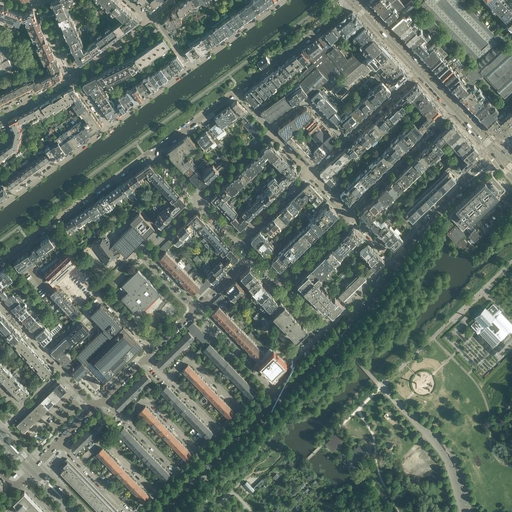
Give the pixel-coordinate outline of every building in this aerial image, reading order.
[(65,6),(63,3),(63,2),(61,1),(59,2),(58,0),(54,0),(51,2),(54,9),(55,10),(55,11),(65,6)] [(111,9),(118,1),(116,0),(109,0),(106,5),(107,6),(104,9),(106,12),(110,8),(111,9)] [(156,5),(150,0),(146,0),(143,4),(150,9),(151,9),(156,5)] [(189,11),(192,10),(186,0),(184,0),(183,1),(182,3),(182,2),(181,3),(187,14),(188,15),(189,15),(188,13),(190,12),(189,11)] [(197,7),(196,6),(193,0),(186,0),(192,10),(197,7)] [(261,10),(253,0),(252,0),(253,1),(250,3),(257,13),(261,10)] [(265,7),(259,0),(253,0),(261,10),(265,7)] [(379,12),(390,3),(391,2),(389,0),(386,3),(384,1),(375,8),(379,12)] [(406,12),(415,4),(411,0),(405,6),(401,10),(405,13),(406,12)] [(475,14),(473,12),(461,0),(425,0),(419,5),(476,63),(499,42),(502,39),(498,34),(496,36),(478,17),(475,14)] [(496,10),(505,2),(503,0),(497,0),(492,6),(493,7),(496,10)] [(116,13),(123,5),(118,1),(111,9),(112,10),(109,14),(111,16),(115,12),(116,13)] [(400,2),(394,7),(399,12),(401,10),(405,6),(401,1),(400,2)] [(257,13),(250,3),(249,2),(245,4),(246,5),(245,5),(253,16),(257,13)] [(500,15),(510,6),(505,2),(496,10),(500,15)] [(187,14),(181,3),(178,5),(179,5),(177,7),(177,6),(177,7),(181,15),(184,14),(185,14),(187,14)] [(384,17),(394,7),(390,3),(379,12),(384,17)] [(122,18),(129,11),(123,5),(116,13),(122,18)] [(253,16),(245,5),(244,6),(245,7),(242,9),(249,19),(253,16)] [(68,14),(65,6),(55,11),(56,13),(59,18),(68,14)] [(504,20),(511,12),(511,8),(510,6),(500,15),(504,20)] [(10,21),(14,10),(13,10),(12,10),(8,8),(8,7),(6,7),(5,7),(1,17),(8,19),(7,20),(10,21)] [(182,20),(180,17),(181,16),(181,15),(177,7),(171,12),(169,14),(164,18),(165,20),(165,21),(164,21),(165,21),(167,25),(168,25),(169,27),(177,23),(177,22),(182,20)] [(395,15),(399,12),(394,7),(384,17),(388,22),(395,15)] [(249,19),(242,9),(239,11),(238,10),(237,11),(245,22),(246,21),(247,22),(248,21),(248,20),(249,19)] [(21,18),(22,14),(22,13),(20,12),(19,13),(16,11),(15,11),(14,11),(14,10),(10,21),(13,22),(13,21),(19,23),(21,18)] [(36,18),(36,16),(36,17),(34,13),(34,12),(34,10),(32,10),(30,10),(30,11),(24,14),(22,14),(21,18),(24,19),(25,18),(26,20),(25,21),(26,24),(27,23),(37,19),(36,18)] [(399,12),(395,15),(399,19),(405,13),(401,10),(399,12)] [(139,20),(129,11),(122,18),(123,19),(128,20),(132,25),(139,20)] [(245,22),(237,11),(234,13),(234,12),(233,13),(241,25),(245,22)] [(369,30),(368,29),(367,29),(362,24),(363,23),(359,19),(358,18),(359,18),(358,18),(357,16),(356,15),(353,12),(352,11),(347,16),(341,20),(336,24),(336,25),(344,35),(346,37),(350,34),(354,38),(353,39),(361,47),(374,36),(373,35),(373,34),(372,33),(371,33),(369,31),(369,30)] [(396,29),(410,16),(406,12),(405,13),(399,19),(395,15),(388,22),(390,23),(390,24),(391,25),(392,25),(393,27),(394,29),(395,28),(396,29)] [(72,21),(71,19),(72,19),(70,13),(68,14),(59,18),(62,26),(72,21)] [(241,25),(233,13),(232,14),(232,15),(229,17),(237,27),(241,25)] [(399,33),(409,23),(408,21),(412,18),(410,16),(396,29),(396,30),(396,32),(397,32),(399,32),(399,33)] [(237,27),(229,17),(226,19),(226,18),(224,19),(233,31),(237,28),(237,27)] [(40,24),(39,22),(38,22),(38,21),(37,19),(27,23),(29,26),(28,27),(28,29),(40,24)] [(132,25),(128,20),(123,19),(120,22),(126,30),(132,25)] [(233,31),(224,19),(223,20),(224,21),(220,23),(228,34),(229,34),(233,31)] [(77,28),(74,23),(73,24),(72,21),(62,26),(65,33),(77,28)] [(126,30),(120,22),(113,27),(119,35),(126,30)] [(228,34),(220,23),(220,22),(216,25),(224,37),(228,34)] [(402,36),(415,24),(414,22),(411,25),(409,23),(399,33),(402,36)] [(433,22),(427,27),(431,32),(434,29),(437,26),(433,22)] [(42,30),(40,26),(41,26),(40,24),(28,29),(29,31),(31,31),(32,34),(42,30)] [(406,40),(416,30),(414,29),(417,26),(415,24),(402,36),(406,40)] [(224,37),(216,25),(215,26),(216,27),(213,29),(214,30),(221,40),(224,37)] [(344,35),(336,25),(332,27),(341,38),(344,35)] [(119,35),(113,27),(113,26),(111,28),(109,26),(105,29),(107,31),(104,33),(111,41),(113,40),(113,39),(114,39),(114,38),(115,37),(116,37),(117,36),(119,35)] [(341,38),(332,27),(332,28),(323,34),(328,39),(334,47),(338,43),(342,40),(342,39),(341,38)] [(78,36),(78,34),(79,34),(77,28),(65,33),(69,41),(78,36)] [(409,44),(421,32),(422,31),(421,29),(418,32),(416,30),(406,40),(409,44)] [(438,33),(434,29),(431,32),(429,33),(430,35),(427,38),(429,41),(438,33)] [(48,43),(46,40),(47,39),(46,37),(45,37),(43,33),(42,30),(32,34),(34,38),(33,38),(34,40),(36,39),(37,40),(39,45),(36,46),(37,48),(38,48),(40,51),(50,47),(48,43)] [(221,40),(214,30),(211,32),(210,31),(209,32),(217,43),(221,40)] [(413,47),(428,33),(430,32),(428,30),(423,34),(421,32),(409,44),(411,45),(411,46),(412,47),(413,47)] [(107,44),(111,41),(104,33),(102,34),(101,32),(97,35),(99,37),(94,41),(95,42),(89,47),(93,54),(105,45),(106,45),(106,44),(107,44)] [(217,43),(209,32),(208,33),(208,34),(206,36),(213,45),(217,43)] [(418,52),(429,41),(427,38),(430,35),(429,33),(428,33),(413,47),(414,49),(416,51),(418,52)] [(346,77),(362,62),(363,62),(355,53),(343,63),(338,57),(341,54),(338,52),(334,47),(328,39),(323,34),(320,37),(316,40),(326,53),(337,66),(331,70),(334,74),(327,80),(333,86),(329,90),(331,92),(342,104),(341,105),(344,109),(356,98),(339,80),(345,76),(346,77)] [(83,43),(81,38),(79,39),(78,36),(69,41),(72,48),(81,44),(83,43)] [(167,48),(170,46),(163,36),(156,41),(154,40),(152,41),(153,43),(149,46),(155,56),(158,54),(159,55),(167,49),(167,48)] [(213,45),(206,36),(203,38),(202,37),(201,38),(208,48),(213,45)] [(368,57),(382,45),(374,36),(361,47),(360,48),(368,57)] [(208,48),(201,38),(200,39),(200,40),(197,42),(204,51),(209,49),(208,48)] [(326,53),(316,40),(306,48),(317,61),(326,53)] [(422,56),(437,42),(435,40),(432,43),(429,41),(418,52),(419,53),(418,54),(420,56),(421,55),(422,56)] [(12,66),(9,60),(6,54),(6,53),(5,51),(8,49),(4,42),(0,43),(0,74),(7,71),(5,69),(12,66)] [(204,51),(197,42),(195,44),(194,43),(193,44),(200,54),(204,51)] [(442,57),(439,54),(440,54),(436,50),(437,49),(435,47),(436,47),(439,44),(437,42),(422,56),(429,64),(433,68),(443,58),(443,57),(442,57)] [(505,98),(511,91),(511,55),(499,42),(476,63),(468,71),(464,74),(469,79),(456,92),(457,93),(461,97),(471,87),(471,86),(479,78),(484,76),(505,98)] [(342,48),(338,43),(334,47),(338,52),(342,48)] [(85,60),(80,49),(83,48),(81,44),(72,48),(79,63),(81,63),(85,60)] [(200,54),(193,44),(192,45),(192,46),(189,48),(196,57),(200,54)] [(448,54),(439,44),(436,47),(435,47),(437,49),(436,50),(440,54),(439,54),(442,57),(443,57),(443,58),(448,54)] [(363,62),(343,79),(347,83),(349,86),(361,75),(363,76),(372,69),(371,67),(372,66),(374,67),(377,64),(379,67),(382,64),(381,64),(385,59),(385,56),(389,53),(382,45),(368,57),(366,59),(363,62)] [(153,58),(155,56),(149,46),(144,50),(143,48),(140,50),(142,51),(134,57),(141,66),(144,64),(145,65),(153,59),(153,58)] [(53,52),(52,50),(51,50),(50,47),(40,51),(42,55),(40,55),(41,57),(53,52)] [(93,54),(89,47),(84,51),(83,48),(80,49),(85,60),(93,54)] [(196,57),(189,48),(186,50),(186,49),(185,50),(187,53),(192,60),(196,57)] [(337,66),(326,53),(317,61),(306,48),(301,51),(310,61),(313,64),(327,80),(334,74),(331,70),(337,66)] [(309,59),(301,51),(298,53),(296,54),(296,55),(303,64),(309,59)] [(55,58),(53,55),(54,54),(53,52),(41,57),(42,59),(43,59),(45,63),(47,62),(55,58)] [(383,66),(393,57),(389,53),(385,56),(385,59),(381,64),(382,64),(383,66)] [(455,54),(447,62),(451,65),(457,59),(458,58),(455,54)] [(184,65),(177,55),(171,59),(172,60),(172,59),(180,69),(183,67),(184,65)] [(303,64),(296,55),(285,63),(291,71),(292,73),(303,64)] [(141,66),(134,57),(130,59),(136,67),(138,66),(139,68),(141,66)] [(261,68),(270,62),(266,57),(257,63),(261,68)] [(388,70),(397,61),(393,57),(383,66),(375,74),(375,73),(373,74),(378,79),(379,78),(380,77),(386,72),(388,70)] [(48,68),(58,63),(57,61),(56,61),(55,58),(47,62),(49,65),(47,65),(47,66),(48,67),(48,68)] [(436,72),(446,62),(444,59),(444,58),(443,58),(433,68),(436,72)] [(137,69),(136,67),(130,59),(125,61),(132,70),(133,72),(137,69)] [(172,59),(172,60),(170,61),(169,60),(168,61),(168,62),(176,72),(180,69),(172,59)] [(457,59),(451,65),(451,66),(451,67),(454,70),(461,63),(457,59)] [(132,70),(125,61),(124,61),(123,62),(121,63),(127,72),(132,70)] [(384,81),(401,66),(397,61),(388,70),(390,72),(388,74),(386,72),(380,77),(384,81)] [(176,72),(168,62),(165,64),(165,63),(164,64),(172,75),(176,72)] [(440,75),(451,65),(447,62),(446,62),(436,72),(437,72),(440,75)] [(60,69),(58,66),(58,65),(59,65),(58,63),(48,68),(48,69),(49,70),(50,70),(51,70),(52,72),(52,73),(60,69)] [(127,72),(121,63),(120,64),(119,63),(118,64),(118,65),(116,66),(122,75),(127,72)] [(291,71),(285,63),(278,69),(284,76),(286,75),(288,77),(291,75),(289,73),(291,71)] [(465,67),(461,63),(454,70),(456,73),(457,72),(458,73),(465,67)] [(172,75),(164,64),(161,67),(161,66),(160,67),(168,78),(172,75)] [(333,86),(327,80),(313,64),(297,79),(299,82),(298,82),(300,84),(307,94),(311,98),(319,90),(323,86),(324,85),(329,90),(333,86)] [(444,79),(454,70),(451,67),(451,66),(451,65),(440,75),(444,79)] [(122,75),(116,66),(115,66),(113,66),(113,67),(111,68),(118,77),(122,75)] [(392,82),(405,70),(401,66),(384,81),(388,85),(392,82)] [(168,78),(160,67),(159,67),(159,68),(156,70),(164,81),(168,78)] [(468,71),(465,67),(458,73),(459,74),(458,75),(461,78),(464,74),(468,71)] [(118,77),(111,68),(110,68),(109,69),(108,70),(107,71),(113,79),(118,77)] [(63,75),(60,69),(52,73),(56,80),(62,77),(62,76),(63,75)] [(284,76),(278,69),(273,72),(280,79),(283,77),(285,80),(286,79),(284,76)] [(113,79),(107,71),(106,71),(105,70),(104,71),(104,72),(102,73),(108,82),(113,79)] [(164,81),(156,70),(153,72),(152,73),(160,84),(164,81)] [(391,90),(408,74),(405,70),(392,82),(388,85),(387,86),(391,90)] [(447,83),(458,73),(457,72),(456,73),(454,70),(444,79),(447,83)] [(56,80),(52,73),(52,72),(47,75),(51,83),(53,82),(53,81),(56,80)] [(274,84),(280,79),(273,72),(267,77),(262,81),(271,91),(276,87),(274,84)] [(113,89),(108,82),(102,73),(97,75),(100,80),(109,92),(113,89)] [(160,84),(152,73),(149,75),(148,76),(156,87),(160,84)] [(451,87),(461,78),(458,75),(459,74),(458,73),(447,83),(451,87)] [(456,92),(469,79),(464,74),(461,78),(451,87),(456,92)] [(51,83),(47,75),(41,78),(45,85),(49,83),(49,84),(51,83)] [(98,84),(97,82),(100,80),(97,75),(96,75),(95,76),(95,77),(84,82),(84,83),(89,90),(98,84)] [(156,87),(148,76),(146,78),(145,77),(143,78),(152,90),(156,87)] [(39,88),(34,78),(31,79),(30,79),(29,79),(28,77),(26,78),(26,80),(31,88),(33,87),(34,87),(36,90),(39,88)] [(45,85),(41,78),(41,77),(35,80),(34,78),(39,88),(45,85)] [(152,90),(143,78),(142,79),(143,80),(140,82),(148,93),(150,91),(151,91),(152,90)] [(390,91),(382,82),(379,78),(378,79),(374,82),(377,86),(373,90),(381,99),(383,98),(389,92),(390,91)] [(31,88),(26,80),(20,83),(24,91),(31,88)] [(271,91),(262,81),(257,84),(267,95),(271,91)] [(391,90),(387,86),(388,85),(384,81),(382,82),(390,91),(391,90)] [(148,93),(140,82),(138,84),(137,83),(135,84),(144,96),(146,95),(145,94),(148,93)] [(24,91),(20,83),(14,86),(18,95),(24,91)] [(92,94),(102,87),(101,85),(99,86),(98,84),(89,90),(92,94)] [(144,96),(135,84),(134,85),(135,86),(132,88),(139,99),(141,98),(143,98),(143,97),(143,96),(144,96)] [(267,95),(257,84),(253,88),(263,98),(267,95)] [(307,94),(300,84),(298,85),(300,88),(297,90),(303,98),(304,96),(307,94)] [(411,97),(421,88),(418,84),(415,84),(405,94),(409,99),(411,97)] [(465,101),(478,89),(474,84),(471,87),(461,97),(465,101)] [(18,95),(14,86),(7,89),(12,98),(18,95)] [(94,97),(103,92),(101,90),(103,89),(102,87),(92,94),(94,97)] [(78,95),(73,88),(69,90),(75,99),(79,97),(79,96),(78,95)] [(139,99),(132,88),(129,91),(128,90),(127,91),(135,102),(137,101),(138,100),(139,99)] [(263,98),(253,88),(249,91),(258,101),(263,98)] [(416,102),(425,93),(421,88),(411,97),(416,102)] [(12,98),(7,89),(1,93),(5,101),(12,98)] [(303,98),(297,90),(294,92),(292,89),(290,91),(298,101),(303,98)] [(469,106),(482,93),(478,89),(465,101),(469,106)] [(75,99),(69,90),(62,93),(69,104),(74,100),(75,99)] [(314,101),(325,91),(323,90),(321,92),(319,90),(311,98),(314,101)] [(381,99),(373,90),(368,94),(377,103),(378,102),(381,99)] [(135,102),(127,91),(125,92),(126,93),(123,95),(131,105),(133,103),(134,103),(135,102)] [(258,101),(249,91),(244,95),(254,105),(258,101)] [(298,101),(290,91),(288,92),(290,95),(287,97),(293,105),(298,101)] [(318,105),(326,97),(324,95),(326,93),(325,91),(314,101),(318,105)] [(97,101),(108,94),(106,93),(104,94),(103,92),(94,97),(97,101)] [(288,108),(290,106),(293,105),(287,97),(284,92),(282,94),(284,97),(264,112),(266,113),(263,115),(268,120),(269,121),(270,121),(271,121),(271,120),(275,117),(276,116),(277,116),(280,112),(282,112),(286,108),(288,108)] [(69,104),(62,93),(56,96),(62,105),(64,104),(66,106),(69,104)] [(420,106),(430,97),(425,93),(416,102),(420,106)] [(473,110),(486,98),(486,97),(482,93),(469,106),(469,105),(470,106),(470,107),(472,109),(473,110)] [(100,105),(108,99),(107,97),(109,96),(108,94),(97,101),(100,105)] [(377,103),(368,94),(364,98),(372,108),(377,103)] [(404,104),(409,99),(405,94),(399,99),(404,104)] [(131,105),(123,95),(121,96),(120,95),(119,97),(127,108),(129,107),(128,107),(131,105)] [(62,105),(56,96),(50,99),(58,110),(62,107),(61,106),(62,105)] [(84,102),(83,102),(82,100),(81,99),(80,97),(79,97),(75,99),(74,100),(76,102),(75,103),(75,104),(73,105),(75,108),(84,102)] [(127,108),(119,97),(115,100),(120,108),(123,111),(127,108)] [(322,109),(332,99),(331,97),(328,100),(326,97),(318,105),(322,109)] [(424,111),(425,111),(434,102),(430,97),(420,106),(424,111)] [(372,108),(364,98),(359,103),(368,112),(372,108)] [(477,114),(489,102),(486,98),(473,110),(474,111),(474,112),(475,112),(477,114)] [(58,110),(50,99),(45,102),(51,111),(52,110),(54,112),(58,110)] [(102,109),(113,102),(112,100),(110,101),(108,99),(100,105),(102,109)] [(325,113),(333,105),(331,103),(334,100),(332,99),(322,109),(325,113)] [(407,107),(404,104),(399,99),(395,103),(403,111),(407,107)] [(480,118),(490,108),(495,103),(492,99),(489,102),(477,114),(478,115),(478,117),(480,118)] [(249,113),(241,105),(237,101),(235,101),(231,104),(244,116),(244,117),(247,115),(249,113)] [(51,111),(45,102),(39,105),(46,116),(50,113),(49,112),(51,111)] [(79,113),(87,107),(86,105),(85,105),(84,103),(84,102),(75,108),(79,113)] [(105,112),(114,107),(112,105),(114,104),(113,102),(102,109),(105,112)] [(334,111),(337,109),(335,106),(337,104),(336,102),(333,105),(325,113),(329,116),(334,111)] [(441,112),(437,108),(438,107),(434,102),(425,111),(434,120),(441,113),(440,112),(441,112)] [(368,112),(359,103),(355,107),(363,116),(368,112)] [(404,112),(403,111),(395,103),(391,107),(399,116),(404,112)] [(244,116),(231,104),(230,105),(230,106),(229,105),(236,115),(240,120),(244,116)] [(46,116),(39,105),(33,108),(38,116),(39,117),(41,116),(43,118),(46,116)] [(236,115),(229,105),(224,109),(231,119),(236,115)] [(101,127),(91,112),(90,112),(91,112),(90,113),(88,110),(89,109),(87,107),(79,113),(82,117),(83,116),(87,121),(83,124),(91,135),(91,134),(91,133),(94,132),(96,131),(96,130),(99,128),(99,129),(101,127)] [(108,116),(118,109),(117,108),(115,109),(114,107),(105,112),(108,116)] [(363,116),(355,107),(350,111),(359,120),(363,116)] [(399,116),(391,107),(386,111),(395,120),(399,116)] [(484,121),(497,109),(495,107),(492,110),(490,108),(480,118),(481,119),(482,120),(484,121)] [(38,116),(33,108),(28,111),(31,118),(35,116),(36,117),(38,116)] [(115,117),(123,111),(120,108),(118,109),(108,116),(110,119),(112,119),(115,117)] [(302,125),(313,115),(308,109),(307,108),(306,108),(305,108),(304,108),(289,119),(298,128),(300,126),(301,126),(302,125)] [(231,119),(224,109),(219,113),(226,122),(231,119)] [(488,125),(500,113),(497,109),(484,121),(485,123),(486,123),(486,124),(487,125),(488,125)] [(359,120),(350,111),(348,113),(346,110),(343,112),(346,115),(354,124),(359,120)] [(31,118),(28,111),(23,113),(27,122),(29,121),(29,120),(29,119),(31,118)] [(340,117),(338,115),(334,111),(329,116),(334,122),(340,117)] [(395,120),(386,111),(382,115),(390,124),(395,120)] [(422,131),(434,120),(425,111),(424,111),(413,122),(422,131)] [(511,113),(508,116),(504,111),(502,113),(511,124),(511,113)] [(511,126),(511,124),(502,113),(502,112),(500,113),(488,125),(488,126),(490,128),(492,130),(501,121),(505,126),(505,127),(508,130),(509,130),(511,128),(511,126)] [(27,122),(23,113),(18,116),(21,122),(22,123),(24,122),(25,122),(27,122)] [(226,122),(219,113),(214,117),(218,122),(222,127),(224,126),(223,125),(226,122)] [(308,127),(317,118),(313,115),(302,125),(304,126),(306,124),(308,127)] [(346,115),(342,119),(341,119),(350,128),(354,124),(346,115)] [(390,124),(382,115),(377,119),(386,128),(390,124)] [(19,125),(19,123),(21,122),(18,116),(15,118),(14,117),(13,118),(13,119),(8,121),(13,130),(20,127),(19,125)] [(248,121),(244,117),(244,116),(240,120),(244,125),(248,121)] [(350,128),(341,119),(342,119),(340,117),(334,122),(344,132),(346,132),(350,128)] [(310,132),(320,122),(317,118),(308,127),(310,129),(308,131),(310,132)] [(293,132),(298,128),(289,119),(279,127),(278,128),(278,129),(278,130),(279,130),(279,131),(286,138),(287,139),(293,132)] [(389,132),(386,128),(377,119),(372,124),(381,132),(384,130),(385,132),(383,134),(385,136),(389,132)] [(91,135),(83,124),(80,120),(77,123),(80,127),(81,126),(83,128),(82,129),(87,137),(91,135)] [(261,129),(253,120),(250,123),(258,132),(261,129)] [(258,132),(250,123),(248,121),(244,125),(254,137),(259,132),(258,132)] [(508,130),(505,127),(505,126),(501,121),(492,130),(495,133),(496,134),(497,134),(498,134),(498,135),(499,135),(500,135),(501,135),(502,135),(502,134),(503,134),(504,134),(504,133),(508,130)] [(224,130),(222,127),(218,122),(210,128),(210,129),(207,131),(212,138),(216,136),(216,137),(224,130)] [(333,138),(334,137),(335,137),(320,122),(310,132),(309,133),(312,136),(315,139),(315,140),(317,142),(316,142),(317,142),(320,145),(320,146),(321,145),(322,147),(322,148),(323,147),(326,151),(327,151),(328,149),(329,150),(329,149),(330,147),(332,146),(333,146),(332,145),(334,144),(335,144),(335,143),(334,143),(331,140),(333,138)] [(422,131),(413,122),(411,124),(412,125),(410,127),(418,136),(422,131)] [(87,137),(82,129),(80,131),(78,128),(80,127),(77,123),(73,125),(84,140),(87,137)] [(446,137),(457,127),(453,123),(451,123),(442,133),(446,137)] [(381,132),(372,124),(368,128),(376,137),(381,132)] [(84,140),(73,125),(70,128),(73,132),(74,131),(76,133),(75,134),(80,142),(84,140)] [(418,136),(410,127),(409,126),(407,128),(408,129),(406,131),(414,140),(418,136)] [(21,137),(23,129),(21,128),(20,127),(13,130),(14,132),(13,135),(21,137)] [(451,141),(461,132),(458,129),(457,127),(446,137),(448,139),(449,138),(451,141)] [(80,142),(75,134),(73,136),(71,133),(73,132),(70,128),(66,130),(77,145),(80,142)] [(376,137),(368,128),(363,132),(372,141),(376,137)] [(77,145),(66,130),(63,133),(66,137),(67,136),(69,138),(68,140),(73,147),(77,145)] [(414,140),(406,131),(404,130),(403,132),(404,133),(401,135),(410,144),(414,140)] [(212,138),(207,131),(206,131),(197,138),(217,164),(223,159),(226,156),(212,138)] [(298,138),(293,132),(287,139),(290,143),(294,139),(295,141),(298,138)] [(372,141),(363,132),(361,134),(359,137),(367,145),(372,141)] [(456,146),(465,137),(462,133),(461,132),(451,141),(450,142),(452,144),(453,143),(456,146)] [(73,147),(68,140),(66,141),(64,138),(66,137),(63,133),(59,135),(70,150),(73,147)] [(439,144),(446,137),(442,133),(434,139),(439,144)] [(70,150),(59,135),(56,138),(59,142),(66,152),(67,152),(70,150)] [(197,146),(193,142),(188,136),(187,135),(183,138),(184,139),(191,148),(192,149),(197,146)] [(410,144),(401,135),(399,138),(398,137),(396,138),(405,148),(410,144)] [(244,146),(249,142),(245,136),(240,140),(244,146)] [(367,145),(358,137),(356,139),(355,141),(355,140),(363,149),(367,145)] [(460,151),(469,141),(467,138),(465,137),(456,146),(454,147),(456,149),(457,148),(460,151)] [(296,148),(302,142),(298,138),(295,141),(294,139),(290,143),(296,148)] [(405,148),(396,138),(394,140),(395,141),(393,144),(401,152),(405,148)] [(191,148),(184,139),(178,143),(184,150),(186,152),(191,148)] [(444,149),(439,144),(434,139),(430,143),(430,144),(439,153),(444,149)] [(363,149),(355,140),(352,143),(353,143),(351,144),(359,152),(361,155),(363,153),(361,150),(363,149)] [(18,150),(20,143),(12,141),(11,144),(10,145),(14,151),(15,151),(16,150),(18,150)] [(464,155),(474,146),(471,144),(469,141),(460,151),(464,155)] [(66,152),(59,142),(55,145),(61,154),(62,155),(66,152)] [(303,149),(306,146),(302,142),(296,148),(301,153),(304,150),(303,149)] [(182,159),(182,151),(184,150),(178,143),(172,148),(171,148),(171,149),(170,150),(170,151),(169,152),(169,153),(169,154),(170,155),(170,156),(171,156),(171,157),(171,158),(176,163),(182,159)] [(267,154),(274,147),(270,144),(270,143),(269,143),(269,144),(261,151),(266,156),(268,154),(267,154)] [(401,152),(393,144),(392,143),(390,144),(391,145),(388,148),(389,148),(397,156),(401,152)] [(359,152),(351,144),(348,146),(349,147),(347,148),(347,147),(353,154),(357,158),(359,156),(357,154),(359,152)] [(435,157),(439,153),(430,144),(426,148),(435,157)] [(14,151),(10,145),(5,148),(10,156),(12,154),(12,153),(14,152),(14,151)] [(61,154),(55,145),(54,145),(50,148),(57,156),(57,157),(61,154)] [(311,152),(311,150),(306,146),(303,149),(304,150),(301,153),(305,157),(310,152),(311,152)] [(325,152),(318,146),(315,149),(315,150),(321,157),(325,153),(325,152)] [(474,160),(477,157),(478,156),(479,152),(474,146),(464,155),(454,164),(453,162),(447,167),(449,169),(451,167),(452,168),(455,165),(458,168),(461,171),(463,169),(464,170),(467,167),(470,164),(474,160)] [(57,156),(50,148),(50,147),(46,150),(47,151),(53,159),(57,156)] [(273,159),(280,153),(274,147),(267,154),(268,154),(273,159)] [(353,154),(347,147),(342,151),(349,158),(353,154)] [(3,159),(7,156),(8,156),(9,157),(10,156),(5,148),(3,150),(2,150),(1,150),(1,151),(0,151),(0,161),(2,160),(3,159)] [(397,156),(389,148),(386,151),(385,150),(384,151),(393,161),(397,156)] [(435,157),(426,148),(422,152),(430,161),(435,157)] [(321,157),(315,150),(314,151),(314,152),(314,153),(313,154),(312,153),(310,155),(315,160),(317,160),(321,157)] [(50,160),(52,159),(53,159),(47,151),(45,153),(46,153),(45,154),(36,161),(35,161),(35,160),(33,161),(39,169),(41,167),(41,168),(42,167),(43,166),(48,162),(49,162),(50,161),(50,160)] [(265,157),(266,156),(261,151),(255,157),(261,162),(265,158),(265,157)] [(349,158),(342,151),(338,156),(344,162),(349,158)] [(393,161),(384,151),(382,153),(383,154),(380,156),(388,165),(393,161)] [(315,160),(310,155),(312,153),(310,152),(305,157),(310,163),(310,164),(311,164),(311,165),(312,165),(313,165),(313,164),(314,163),(317,160),(315,160)] [(430,161),(422,152),(417,156),(425,165),(428,162),(429,163),(430,161)] [(276,165),(284,157),(282,155),(281,155),(280,153),(273,159),(272,160),(274,162),(273,162),(276,165)] [(344,162),(338,156),(334,160),(340,167),(344,162)] [(388,165),(380,156),(379,156),(377,157),(378,158),(376,161),(384,169),(388,165)] [(425,165),(417,156),(413,160),(421,169),(423,166),(424,167),(426,166),(425,165)] [(262,164),(261,162),(255,157),(249,162),(256,170),(258,169),(259,170),(261,168),(260,166),(262,164)] [(281,169),(282,168),(288,162),(287,160),(284,157),(276,165),(279,168),(280,167),(281,169)] [(184,171),(190,164),(192,163),(188,159),(184,161),(182,159),(176,163),(184,171)] [(219,171),(227,163),(223,159),(215,167),(219,171)] [(340,167),(334,160),(329,164),(336,171),(340,167)] [(421,169),(413,160),(408,165),(416,173),(419,171),(420,172),(422,170),(421,169)] [(36,170),(39,169),(33,161),(32,163),(32,164),(22,171),(21,171),(21,170),(19,171),(25,179),(27,177),(28,177),(29,177),(29,176),(35,172),(36,171),(36,170)] [(384,169),(376,161),(373,163),(372,162),(371,164),(380,173),(384,169)] [(256,170),(249,162),(243,168),(251,177),(256,172),(255,171),(256,170)] [(287,174),(294,168),(288,162),(282,168),(287,174)] [(149,176),(155,170),(150,164),(149,164),(143,169),(147,173),(146,173),(149,176)] [(189,176),(196,170),(190,164),(184,171),(189,176)] [(219,171),(215,167),(214,165),(213,164),(210,167),(209,166),(206,168),(214,176),(219,171)] [(336,171),(329,164),(325,168),(331,175),(336,171)] [(380,173),(371,164),(369,166),(370,167),(367,169),(375,178),(380,173)] [(416,173),(408,165),(404,169),(412,178),(415,175),(415,176),(417,174),(416,173)] [(214,176),(206,168),(204,170),(205,172),(202,175),(203,176),(203,175),(208,181),(214,176)] [(251,177),(243,168),(237,174),(244,182),(245,180),(246,182),(251,177)] [(290,180),(298,173),(298,171),(294,168),(287,174),(285,175),(290,180)] [(331,175),(325,168),(320,173),(326,180),(331,175)] [(375,178),(367,169),(366,168),(364,170),(365,171),(363,173),(371,182),(375,178)] [(143,176),(146,173),(147,173),(143,169),(133,176),(139,184),(143,180),(141,177),(143,176)] [(412,178),(404,169),(399,173),(399,174),(407,182),(410,179),(411,180),(413,179),(412,178)] [(155,170),(149,176),(148,177),(155,184),(162,177),(155,170)] [(203,175),(203,176),(202,176),(196,170),(189,176),(200,188),(201,188),(208,181),(203,175)] [(425,207),(442,191),(455,178),(455,179),(455,178),(447,170),(404,212),(413,221),(426,208),(425,207)] [(23,180),(25,179),(19,171),(18,173),(18,174),(9,181),(8,181),(7,180),(6,182),(11,189),(13,187),(14,188),(15,187),(15,186),(21,182),(22,182),(23,181),(23,180)] [(371,182),(363,173),(360,176),(359,175),(358,177),(367,186),(371,182)] [(244,182),(237,174),(231,180),(239,189),(244,184),(243,183),(244,182)] [(407,182),(399,174),(395,178),(403,186),(406,184),(407,185),(408,183),(407,182)] [(284,186),(290,180),(285,175),(284,177),(283,176),(279,179),(277,177),(276,178),(284,186)] [(331,185),(338,178),(337,177),(336,177),(335,176),(333,176),(331,175),(326,180),(331,185)] [(497,197),(498,196),(499,197),(500,196),(502,199),(509,193),(505,189),(504,190),(504,189),(504,188),(494,177),(492,175),(486,181),(485,180),(484,180),(484,181),(472,192),(468,196),(456,208),(455,207),(454,208),(455,209),(449,215),(458,224),(457,225),(456,224),(454,226),(449,221),(443,227),(448,232),(446,233),(457,244),(466,235),(460,229),(461,228),(462,229),(465,226),(471,232),(468,235),(470,237),(469,239),(472,242),(483,232),(479,228),(476,230),(471,224),(472,224),(470,222),(497,197)] [(139,184),(133,176),(128,180),(133,187),(139,184)] [(284,186),(276,178),(274,176),(263,187),(266,190),(273,197),(284,186)] [(159,188),(166,181),(162,177),(155,184),(159,188)] [(367,186),(358,177),(356,178),(357,179),(354,182),(362,190),(367,186)] [(354,199),(345,189),(338,183),(341,180),(338,178),(331,185),(335,188),(336,187),(339,188),(337,191),(348,202),(350,203),(354,199)] [(403,186),(395,178),(391,182),(399,192),(401,190),(400,189),(403,186)] [(134,188),(133,187),(128,180),(122,184),(129,192),(131,189),(132,190),(134,188)] [(239,189),(231,180),(225,186),(232,193),(233,192),(234,193),(239,189)] [(173,188),(166,181),(159,188),(166,195),(173,188)] [(362,190),(354,182),(352,184),(351,183),(349,185),(358,194),(362,190)] [(399,192),(391,182),(386,187),(394,195),(397,192),(398,193),(399,192)] [(140,203),(129,192),(122,184),(118,187),(127,196),(134,203),(122,214),(123,215),(140,203)] [(309,195),(315,189),(310,184),(308,184),(303,189),(309,195)] [(358,194),(349,185),(345,189),(354,199),(358,194)] [(232,193),(225,186),(219,191),(225,197),(225,198),(226,198),(227,198),(232,193)] [(127,196),(118,187),(115,189),(121,196),(123,195),(125,197),(127,196)] [(394,195),(386,187),(382,191),(391,201),(393,199),(391,198),(394,195)] [(180,195),(176,191),(173,188),(166,195),(172,202),(173,201),(180,195)] [(121,196),(115,189),(112,191),(120,200),(122,199),(120,197),(121,196)] [(309,195),(303,189),(299,193),(306,200),(309,197),(308,196),(309,196),(308,195),(309,195)] [(312,200),(319,193),(315,189),(309,195),(308,195),(309,196),(308,196),(309,197),(312,200)] [(273,197),(266,190),(263,193),(260,195),(261,196),(267,203),(273,197)] [(120,200),(112,191),(108,194),(115,200),(116,199),(118,201),(120,200)] [(229,204),(225,200),(224,200),(224,198),(225,197),(219,191),(211,199),(222,211),(229,204)] [(391,201),(382,191),(377,195),(385,204),(388,201),(389,203),(391,201)] [(306,200),(299,193),(295,197),(301,204),(306,200)] [(316,204),(323,198),(319,193),(312,200),(316,204)] [(115,200),(108,194),(105,196),(112,204),(113,205),(115,204),(113,202),(115,200)] [(185,200),(184,200),(180,195),(173,201),(176,204),(179,202),(182,206),(184,204),(185,204),(186,203),(186,202),(186,201),(185,200)] [(385,204),(377,195),(372,200),(381,208),(383,206),(385,207),(387,206),(385,204)] [(508,209),(511,204),(511,196),(510,195),(508,198),(507,197),(504,200),(505,203),(503,204),(508,209)] [(112,204),(105,196),(100,200),(106,208),(112,204)] [(267,203),(261,196),(256,200),(263,207),(267,203)] [(301,204),(295,197),(290,201),(297,208),(301,204)] [(106,208),(100,200),(95,203),(101,211),(106,208)] [(263,207),(256,200),(249,207),(256,214),(263,207)] [(381,208),(372,200),(368,204),(376,212),(379,210),(380,212),(382,210),(381,208)] [(299,210),(297,208),(290,201),(286,205),(295,214),(299,210)] [(175,213),(182,206),(179,202),(176,204),(172,209),(175,213)] [(101,211),(95,203),(91,206),(97,214),(99,213),(101,211)] [(227,215),(234,209),(232,207),(231,207),(229,204),(222,211),(227,215)] [(337,212),(329,204),(326,207),(325,206),(323,208),(324,209),(334,218),(337,215),(338,215),(338,212),(337,212)] [(377,214),(376,212),(368,204),(364,208),(373,218),(377,214)] [(175,213),(172,209),(169,205),(165,209),(171,216),(175,213)] [(295,214),(286,205),(282,209),(290,218),(295,214)] [(97,214),(91,206),(87,209),(92,216),(93,218),(97,214)] [(256,214),(249,207),(242,214),(245,216),(249,220),(256,214)] [(374,219),(373,218),(364,208),(360,212),(359,214),(360,214),(369,224),(374,219)] [(92,216),(87,209),(83,212),(88,219),(92,216)] [(171,216),(165,209),(160,214),(167,221),(171,216)] [(240,229),(249,220),(245,216),(243,218),(241,216),(238,219),(235,216),(238,213),(234,209),(227,215),(240,229)] [(290,218),(282,209),(278,214),(286,222),(290,218)] [(334,218),(324,209),(321,211),(321,210),(319,212),(320,213),(329,223),(334,218)] [(88,219),(83,212),(78,215),(83,222),(88,219)] [(120,254),(119,253),(121,251),(126,257),(155,228),(139,213),(131,222),(133,224),(113,243),(113,244),(112,244),(105,233),(91,244),(101,257),(106,264),(116,257),(117,258),(120,255),(119,254),(120,254)] [(167,221),(160,214),(160,213),(157,216),(154,219),(159,224),(161,226),(167,221)] [(206,222),(197,213),(192,217),(196,221),(194,223),(197,226),(199,224),(201,226),(201,227),(206,222)] [(329,223),(320,213),(317,216),(316,215),(314,216),(315,217),(324,227),(329,223)] [(286,222),(278,214),(273,218),(282,226),(286,222)] [(83,222),(78,215),(74,218),(78,224),(79,226),(80,224),(83,222)] [(190,227),(194,223),(196,221),(192,217),(182,227),(188,234),(193,230),(190,227)] [(324,227),(315,217),(312,220),(311,219),(309,221),(310,222),(320,232),(322,230),(322,231),(324,228),(324,227)] [(78,224),(74,218),(69,222),(75,230),(77,228),(76,226),(78,224)] [(282,226),(273,218),(269,222),(276,230),(279,228),(279,229),(282,226)] [(375,230),(381,225),(378,221),(377,222),(374,219),(369,224),(369,225),(371,227),(372,227),(375,230)] [(380,235),(389,226),(385,221),(381,225),(375,230),(377,232),(377,233),(379,235),(380,235)] [(76,231),(75,230),(69,222),(64,225),(69,231),(71,229),(74,233),(76,231)] [(212,229),(206,222),(201,227),(201,226),(198,229),(205,236),(212,229)] [(276,230),(269,222),(265,226),(268,230),(273,235),(275,233),(274,232),(276,230)] [(320,232),(310,222),(306,227),(315,236),(320,232)] [(266,237),(264,235),(268,230),(265,226),(251,239),(251,241),(256,246),(266,237)] [(384,239),(394,230),(390,226),(389,226),(380,235),(384,239)] [(188,234),(182,227),(177,232),(184,239),(188,234)] [(315,236),(306,227),(302,231),(311,240),(315,236)] [(364,240),(359,235),(356,232),(353,229),(353,228),(351,228),(351,229),(348,232),(356,241),(359,245),(364,240)] [(210,241),(217,234),(212,229),(205,236),(210,241)] [(311,240),(302,231),(301,230),(297,235),(306,245),(308,243),(309,243),(311,242),(311,241),(311,240)] [(389,244),(398,235),(394,230),(384,239),(384,240),(389,244)] [(184,239),(177,232),(172,237),(178,244),(181,241),(181,242),(184,239)] [(356,241),(348,232),(344,237),(353,246),(354,244),(353,243),(356,241)] [(53,233),(49,236),(55,244),(60,241),(55,233),(54,233),(53,233)] [(223,241),(217,234),(210,241),(216,248),(223,241)] [(306,245),(297,235),(292,240),(302,250),(306,245)] [(393,248),(403,239),(398,235),(389,244),(393,248)] [(49,236),(41,242),(47,250),(55,244),(49,236)] [(260,251),(269,242),(267,240),(268,239),(266,237),(256,246),(258,248),(258,249),(259,250),(260,250),(260,251)] [(353,246),(344,237),(339,241),(347,249),(350,247),(351,248),(353,246)] [(302,250),(292,240),(287,244),(297,254),(302,250)] [(225,252),(230,248),(223,241),(216,248),(223,255),(226,252),(225,252)] [(347,249),(339,241),(335,245),(344,254),(346,253),(345,252),(347,249)] [(48,252),(41,242),(40,243),(40,242),(38,244),(37,244),(36,245),(36,246),(43,256),(48,252)] [(271,249),(273,247),(274,246),(272,244),(271,244),(269,242),(260,251),(261,251),(261,252),(262,253),(263,253),(265,255),(271,249)] [(297,254),(287,244),(283,249),(284,250),(292,259),(292,258),(294,259),(295,257),(295,256),(297,254)] [(366,257),(374,250),(371,248),(371,247),(368,244),(360,252),(363,255),(364,254),(366,257)] [(344,254),(335,245),(331,249),(339,257),(341,255),(342,256),(344,254)] [(32,248),(32,249),(38,257),(37,257),(39,259),(43,256),(36,246),(32,248)] [(239,257),(230,248),(225,252),(226,252),(228,254),(226,256),(229,259),(231,257),(235,261),(239,257)] [(32,249),(28,251),(34,259),(37,257),(38,257),(32,249)] [(340,259),(339,257),(331,249),(326,254),(334,263),(337,260),(338,261),(340,259)] [(292,259),(284,250),(281,252),(280,251),(279,253),(280,254),(288,263),(290,261),(291,261),(291,260),(292,260),(292,259)] [(372,264),(380,256),(376,253),(374,250),(366,257),(369,260),(368,261),(372,264)] [(16,260),(15,261),(21,269),(27,264),(34,259),(28,251),(27,252),(27,251),(25,253),(21,256),(18,258),(15,260),(16,260)] [(171,257),(166,251),(164,252),(164,253),(161,255),(158,258),(161,261),(163,264),(163,263),(165,265),(167,268),(167,267),(170,270),(177,263),(171,257)] [(70,253),(47,274),(55,283),(77,263),(70,253)] [(288,263),(280,254),(277,256),(276,255),(275,257),(284,267),(288,263)] [(334,263),(326,254),(321,259),(332,270),(335,267),(334,267),(336,265),(334,263)] [(369,276),(384,261),(380,256),(372,264),(371,265),(364,272),(368,276),(369,276)] [(224,271),(235,261),(231,257),(229,259),(224,263),(221,260),(217,264),(224,271)] [(284,267),(275,257),(273,258),(274,259),(271,262),(280,271),(281,270),(282,270),(282,269),(282,268),(284,267)] [(332,270),(321,259),(316,263),(327,274),(329,272),(329,273),(332,270)] [(184,267),(188,272),(194,267),(190,262),(184,267)] [(189,274),(183,269),(177,263),(170,270),(172,273),(174,275),(175,275),(176,277),(178,279),(179,279),(181,282),(189,274)] [(327,274),(316,263),(312,268),(322,278),(323,279),(325,277),(325,276),(327,274)] [(224,271),(217,264),(213,269),(219,276),(224,271)] [(10,275),(5,268),(2,270),(2,271),(2,270),(3,271),(1,272),(7,281),(12,277),(10,275)] [(219,276),(213,269),(212,268),(210,271),(207,274),(214,281),(219,276)] [(245,281),(254,273),(250,268),(249,268),(239,278),(242,281),(244,279),(245,281)] [(333,298),(318,282),(322,278),(312,268),(302,277),(303,279),(298,284),(324,311),(326,310),(332,316),(343,306),(335,297),(333,298)] [(161,293),(150,283),(147,279),(138,270),(122,285),(128,291),(121,298),(137,314),(144,307),(145,309),(160,294),(161,294),(161,293)] [(24,286),(13,272),(10,275),(12,277),(21,289),(24,286)] [(249,286),(258,277),(254,273),(245,281),(244,282),(247,285),(248,284),(249,286)] [(343,300),(366,278),(361,273),(358,277),(357,275),(346,286),(347,287),(338,295),(343,300)] [(200,286),(194,280),(189,274),(181,282),(184,284),(183,285),(186,287),(188,288),(187,289),(190,291),(193,294),(196,290),(199,288),(199,287),(200,286)] [(252,292),(261,284),(263,282),(261,280),(258,277),(249,286),(247,288),(251,293),(252,292)] [(244,290),(240,286),(235,281),(231,286),(239,294),(241,291),(242,292),(244,290)] [(253,300),(265,289),(263,287),(261,284),(252,292),(255,294),(251,298),(253,300)] [(239,294),(231,286),(226,291),(234,299),(236,297),(236,296),(239,294)] [(57,287),(49,293),(54,298),(61,291),(57,287)] [(261,301),(269,293),(267,290),(265,289),(253,300),(255,302),(259,299),(261,301)] [(61,291),(54,298),(57,301),(64,295),(61,291)] [(3,292),(3,293),(0,294),(0,296),(5,302),(9,298),(3,292)] [(262,309),(274,298),(272,296),(269,293),(261,301),(263,303),(260,307),(262,309)] [(8,305),(18,296),(17,295),(15,297),(13,295),(9,298),(5,302),(8,305)] [(64,295),(57,301),(61,306),(68,299),(64,295)] [(11,308),(19,302),(17,300),(20,298),(18,296),(8,305),(11,308)] [(270,310),(278,302),(276,300),(274,298),(262,309),(264,311),(268,308),(270,310)] [(68,299),(61,306),(64,310),(72,303),(68,299)] [(14,312),(25,303),(21,300),(19,302),(11,308),(14,312)] [(277,312),(284,304),(280,300),(278,302),(270,310),(272,312),(275,310),(277,312)] [(18,316),(27,309),(25,307),(27,305),(25,303),(14,312),(18,316)] [(72,303),(64,310),(68,313),(75,306),(72,303)] [(511,328),(511,324),(500,312),(501,311),(499,309),(493,303),(487,309),(485,307),(475,317),(477,319),(476,320),(476,319),(476,320),(475,319),(476,319),(474,318),(473,319),(474,320),(475,321),(474,321),(475,321),(471,325),(476,331),(476,332),(478,334),(479,333),(493,347),(511,328)] [(76,356),(82,362),(85,365),(88,361),(87,360),(122,326),(101,304),(90,314),(104,328),(76,356)] [(302,324),(297,319),(294,316),(289,311),(290,310),(284,304),(277,312),(273,315),(297,340),(308,329),(303,323),(302,324)] [(225,312),(219,306),(219,305),(218,306),(217,307),(215,310),(211,313),(214,316),(216,318),(217,317),(219,319),(218,320),(220,322),(223,325),(230,317),(225,312)] [(68,313),(67,314),(71,318),(79,311),(75,306),(68,313)] [(21,319),(32,311),(30,309),(28,310),(27,309),(18,316),(21,319)] [(25,323),(33,316),(32,314),(34,313),(32,311),(21,319),(25,323)] [(28,327),(39,318),(37,316),(35,318),(33,316),(25,323),(28,327)] [(242,329),(236,323),(230,317),(223,325),(226,327),(225,328),(228,330),(229,329),(230,330),(229,331),(231,334),(232,334),(234,336),(242,329)] [(32,331),(40,323),(39,322),(40,320),(39,318),(28,327),(32,331)] [(261,321),(265,319),(264,318),(257,322),(260,327),(263,325),(261,321)] [(0,332),(2,331),(11,323),(7,319),(0,324),(0,332)] [(5,335),(14,326),(11,323),(2,331),(5,335)] [(35,335),(44,328),(40,323),(32,331),(35,335)] [(89,331),(81,323),(77,326),(87,337),(90,334),(88,332),(89,331)] [(59,324),(51,330),(54,334),(59,330),(62,327),(59,324)] [(9,339),(18,331),(14,326),(5,335),(9,339)] [(87,337),(77,326),(74,330),(83,340),(87,337)] [(109,380),(142,347),(123,327),(88,361),(85,365),(82,362),(75,368),(74,367),(73,366),(69,362),(65,366),(78,380),(89,369),(86,366),(91,361),(109,380)] [(40,339),(48,332),(44,328),(35,335),(40,339)] [(253,341),(247,335),(242,329),(234,336),(237,339),(239,342),(240,341),(242,342),(240,343),(243,346),(243,345),(246,348),(253,341)] [(83,340),(74,330),(70,333),(80,343),(83,340)] [(13,343),(20,336),(22,335),(18,331),(9,339),(13,343)] [(48,332),(40,339),(41,341),(43,343),(44,344),(53,335),(50,331),(48,332)] [(194,338),(189,332),(188,332),(184,336),(190,342),(194,338)] [(80,343),(70,333),(66,336),(71,342),(70,343),(73,346),(75,348),(80,343)] [(32,349),(28,344),(27,345),(25,343),(26,342),(20,336),(13,343),(12,344),(15,347),(15,348),(23,357),(32,349)] [(65,353),(65,352),(72,346),(73,346),(70,343),(71,342),(66,336),(51,351),(57,358),(61,354),(62,355),(65,352),(65,353)] [(190,342),(184,336),(180,339),(186,345),(190,342)] [(186,345),(180,339),(176,343),(182,349),(186,345)] [(265,353),(259,347),(253,341),(246,348),(248,351),(250,353),(251,352),(253,354),(252,355),(254,357),(257,360),(258,359),(264,354),(265,353)] [(182,349),(176,343),(172,347),(178,353),(182,349)] [(207,354),(213,348),(210,344),(206,347),(203,350),(207,354)] [(265,353),(257,360),(273,375),(284,364),(284,363),(286,361),(271,346),(268,349),(265,353)] [(178,353),(172,347),(168,351),(174,357),(178,353)] [(211,358),(217,352),(213,348),(207,354),(211,358)] [(43,360),(38,355),(38,356),(36,354),(37,354),(32,349),(23,357),(34,369),(43,360)] [(174,357),(168,351),(164,355),(170,361),(174,357)] [(72,359),(65,352),(65,353),(65,352),(62,355),(61,354),(57,358),(64,366),(65,366),(69,362),(72,359)] [(215,362),(221,356),(217,352),(211,358),(215,362)] [(170,361),(164,355),(160,359),(166,365),(170,361)] [(219,366),(225,360),(221,356),(215,362),(219,366)] [(166,365),(160,359),(156,362),(162,369),(166,365)] [(53,371),(49,367),(48,368),(47,366),(47,365),(43,360),(34,369),(44,379),(53,371)] [(223,370),(229,364),(225,360),(219,366),(223,370)] [(0,378),(9,371),(2,364),(0,361),(0,378)] [(227,373),(233,368),(229,364),(223,370),(227,373)] [(186,375),(192,369),(188,365),(182,370),(186,375)] [(230,377),(236,371),(233,368),(227,373),(230,377)] [(190,378),(196,373),(192,369),(186,375),(190,378)] [(19,382),(13,375),(9,371),(0,378),(0,379),(4,384),(5,383),(7,385),(6,386),(11,390),(19,382)] [(234,381),(240,375),(236,371),(230,377),(234,381)] [(151,379),(150,378),(145,373),(141,377),(147,383),(151,379)] [(194,382),(200,377),(196,373),(190,378),(194,382)] [(238,385),(244,379),(240,375),(234,381),(238,385)] [(147,383),(141,377),(137,381),(143,387),(147,383)] [(198,386),(204,380),(200,377),(194,382),(198,386)] [(242,389),(248,383),(244,379),(238,385),(242,389)] [(201,390),(207,384),(204,380),(198,386),(201,390)] [(54,402),(66,390),(58,381),(45,393),(48,395),(54,402)] [(143,387),(137,381),(133,385),(139,391),(143,387)] [(29,392),(24,387),(19,382),(11,390),(15,395),(16,394),(18,396),(17,397),(20,401),(29,392)] [(246,393),(252,387),(248,383),(242,389),(246,393)] [(205,394),(211,388),(207,384),(201,390),(205,394)] [(139,391),(133,385),(129,389),(135,395),(139,391)] [(165,395),(171,389),(167,385),(161,391),(165,395)] [(250,397),(256,391),(252,387),(246,393),(250,397)] [(209,398),(215,392),(211,388),(205,394),(209,398)] [(135,395),(129,389),(125,393),(131,399),(135,395)] [(168,399),(175,393),(171,389),(165,395),(168,399)] [(213,402),(219,396),(215,392),(209,398),(213,402)] [(54,402),(48,395),(45,393),(39,399),(41,401),(48,408),(54,402)] [(131,399),(125,393),(121,396),(127,402),(131,399)] [(172,403),(178,397),(175,393),(168,399),(172,403)] [(127,402),(121,396),(118,400),(123,406),(127,402)] [(217,406),(223,400),(219,396),(213,402),(217,406)] [(176,407),(182,401),(178,397),(172,403),(176,407)] [(48,408),(41,401),(39,399),(33,405),(35,407),(42,414),(48,408)] [(123,406),(118,400),(113,404),(119,410),(123,406)] [(221,410),(227,404),(223,400),(217,406),(221,410)] [(180,411),(186,405),(182,401),(176,407),(180,411)] [(224,414),(230,408),(227,404),(221,410),(224,414)] [(42,414),(35,407),(33,405),(30,408),(32,410),(29,413),(36,420),(42,414)] [(184,415),(190,409),(186,405),(180,411),(184,415)] [(143,416),(149,410),(145,406),(139,412),(143,416)] [(228,418),(234,412),(230,408),(224,414),(228,418)] [(188,419),(194,413),(190,409),(184,415),(188,419)] [(147,420),(153,414),(149,410),(143,416),(147,420)] [(36,420),(29,413),(23,419),(30,426),(36,420)] [(191,423),(198,417),(194,413),(188,419),(191,423)] [(151,424),(157,418),(153,414),(147,420),(151,424)] [(108,421),(106,419),(103,415),(98,419),(104,425),(108,421)] [(195,427),(201,421),(198,417),(191,423),(195,427)] [(155,428),(161,422),(157,418),(151,424),(155,428)] [(30,426),(23,419),(17,425),(23,432),(30,426)] [(104,425),(98,419),(95,423),(100,429),(104,425)] [(199,431),(205,425),(201,421),(195,427),(199,431)] [(159,432),(165,426),(161,422),(155,428),(159,432)] [(100,429),(95,423),(91,426),(97,433),(100,429)] [(203,435),(209,429),(205,425),(199,431),(203,435)] [(97,433),(91,426),(87,430),(93,436),(97,433)] [(162,436),(168,430),(165,426),(159,432),(162,436)] [(122,437),(128,431),(124,427),(118,433),(122,437)] [(207,439),(213,433),(209,429),(203,435),(207,439)] [(93,436),(87,430),(83,434),(89,440),(93,436)] [(166,440),(172,434),(168,430),(162,436),(166,440)] [(126,441),(132,435),(128,431),(122,437),(126,441)] [(332,450),(344,438),(337,432),(325,444),(332,450)] [(89,440),(83,434),(79,438),(85,444),(89,440)] [(170,444),(176,438),(172,434),(166,440),(170,444)] [(129,445),(136,439),(132,435),(126,441),(129,445)] [(85,444),(79,438),(75,442),(81,448),(85,444)] [(174,448),(180,442),(176,438),(170,444),(174,448)] [(133,449),(139,443),(136,439),(129,445),(133,449)] [(81,448),(75,442),(71,446),(77,452),(81,448)] [(178,452),(184,446),(180,442),(174,448),(178,452)] [(137,453),(143,447),(139,443),(133,449),(137,453)] [(182,456),(188,450),(184,446),(178,452),(182,456)] [(352,471),(367,456),(367,455),(358,446),(343,462),(352,471)] [(141,457),(147,451),(143,447),(137,453),(141,457)] [(100,458),(107,452),(103,448),(97,454),(100,458)] [(186,460),(192,454),(188,450),(182,456),(186,460)] [(145,461),(151,455),(147,451),(141,457),(145,461)] [(104,462),(110,456),(107,452),(100,458),(104,462)] [(149,465),(155,459),(151,455),(145,461),(149,465)] [(411,470),(414,473),(425,465),(428,469),(434,464),(432,462),(434,459),(431,455),(422,462),(421,460),(412,467),(407,460),(402,464),(408,472),(411,470)] [(108,466),(114,460),(110,456),(104,462),(108,466)] [(119,511),(98,491),(67,459),(64,462),(65,463),(64,465),(65,466),(64,468),(61,471),(98,509),(99,511),(100,511),(119,511)] [(153,469),(159,463),(155,459),(149,465),(153,469)] [(112,470),(118,464),(114,460),(108,466),(112,470)] [(273,468),(268,462),(256,473),(261,479),(273,468)] [(156,472),(162,466),(159,463),(153,469),(156,472)] [(116,474),(122,468),(118,464),(112,470),(116,474)] [(160,476),(166,470),(162,466),(156,472),(160,476)] [(120,477),(126,472),(122,468),(116,474),(120,477)] [(164,480),(170,474),(166,470),(160,476),(164,480)] [(123,481),(130,476),(126,472),(120,477),(123,481)] [(127,485),(133,479),(130,476),(123,481),(127,485)] [(131,489),(137,483),(133,479),(127,485),(131,489)] [(243,484),(251,493),(255,489),(247,481),(243,484)] [(135,493),(141,487),(137,483),(131,489),(135,493)] [(139,497),(145,491),(141,487),(135,493),(139,497)] [(44,511),(24,491),(13,502),(16,505),(15,506),(12,504),(3,511),(44,511)] [(143,501),(149,495),(145,491),(139,497),(143,501)]
